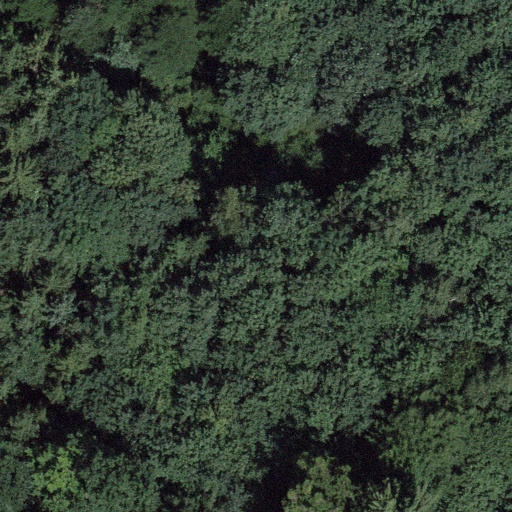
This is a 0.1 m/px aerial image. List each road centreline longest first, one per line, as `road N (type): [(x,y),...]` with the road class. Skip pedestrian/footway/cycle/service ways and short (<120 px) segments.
road 1 (track): [(511,290),(397,238),(303,175),(0,15)]
road 2 (track): [(0,284),(303,175),(511,62)]
